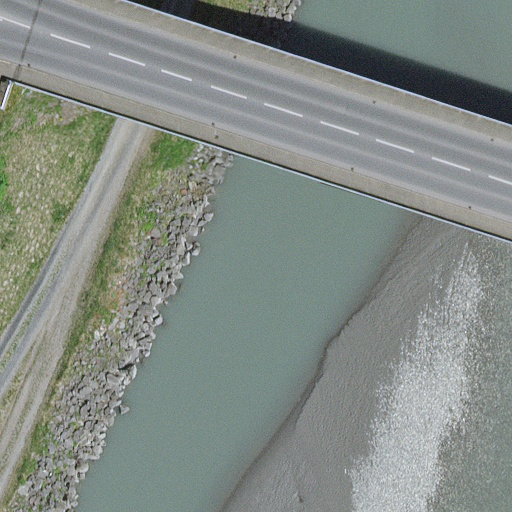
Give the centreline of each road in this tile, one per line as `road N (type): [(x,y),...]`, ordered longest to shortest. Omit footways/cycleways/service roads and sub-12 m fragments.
road 1 (secondary): [(29,29),(511,184)]
road 2 (track): [(194,0),(0,466)]
road 3 (track): [(0,393),(89,248)]
